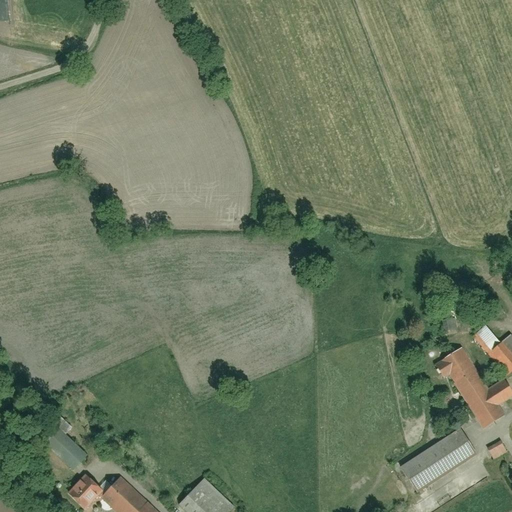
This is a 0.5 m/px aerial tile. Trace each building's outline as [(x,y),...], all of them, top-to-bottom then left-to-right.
[(491,324),(473,339),(506,377),(511,371),(511,336),(505,341),(491,324)] [(441,365),(436,368),(446,384),(452,380),(483,427),(506,412),(500,404),(511,397),(511,390),(505,379),(490,388),(462,348),(440,363),(441,365)] [(90,450),(70,435),(75,429),(56,414),(48,425),(51,428),(39,443),(75,471),(90,450)] [(461,429),(400,470),(417,496),(478,455),(461,429)] [(85,473),(65,496),(83,511),(86,511),(105,491),(85,473)] [(167,511),(126,474),(103,500),(116,511),(167,511)] [(206,480),(180,507),(184,511),(228,511),(234,507),(206,480)]
